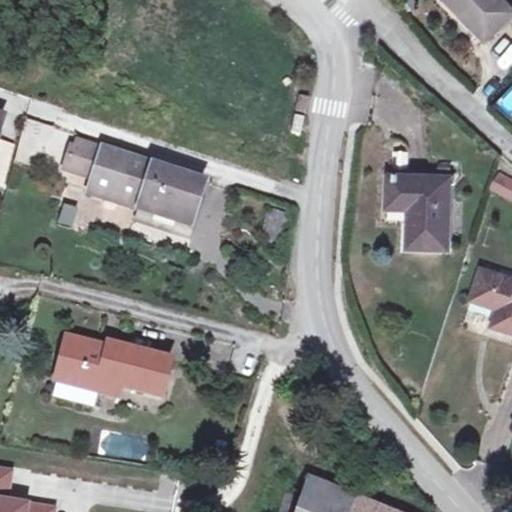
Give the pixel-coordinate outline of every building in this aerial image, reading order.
[(511,16),(511,10),(501,0),(451,0),(474,24),(472,26),(487,41),(511,16)] [(511,87),(494,107),(509,121),(511,117),(511,87)] [(305,113),(308,99),(300,97),(296,111),(305,113)] [(301,135),(305,118),(296,116),(292,133),(301,135)] [(189,226),(204,181),(104,149),(78,141),(73,156),(69,154),(64,170),(92,179),(88,193),(139,209),(189,226)] [(511,199),(511,198),(511,181),(500,176),(493,190),(511,199)] [(448,250),(450,179),(390,178),(389,201),(411,202),(410,209),(409,248),(448,250)] [(410,209),(411,202),(389,201),(389,209),(410,209)] [(70,229),(76,211),(64,207),(58,226),(70,229)] [(189,226),(139,209),(135,223),(185,239),(189,226)] [(281,242),(288,214),(270,209),(263,238),(281,242)] [(511,280),(482,271),(472,301),(499,310),(493,327),(511,333),(511,280)] [(161,397),(171,359),(110,344),(108,354),(86,348),(87,343),(69,338),(54,396),(95,407),(98,392),(101,382),(119,386),(161,397)] [(116,397),(119,386),(101,382),(98,392),(116,397)] [(53,511),(54,510),(6,502),(11,473),(0,471),(0,511),(53,511)] [(387,511),(310,480),(302,501),(298,511),(387,511)] [(298,511),(302,501),(288,496),(282,511),(298,511)]
